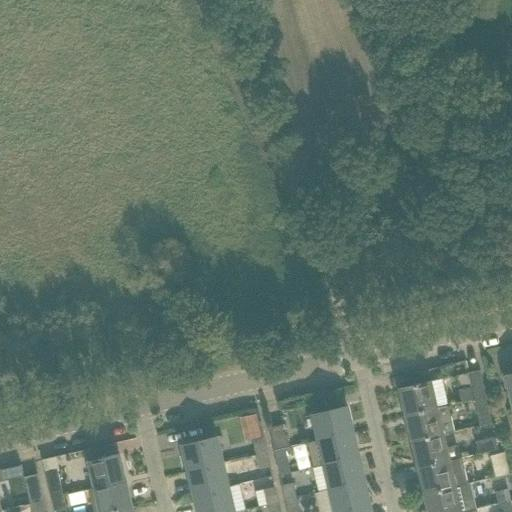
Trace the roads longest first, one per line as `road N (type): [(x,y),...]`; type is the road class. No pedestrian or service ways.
road 1 (track): [(203,0),(357,352)]
road 2 (residential): [(145,402),(357,352)]
road 3 (residential): [(396,511),(357,352)]
road 4 (residential): [(357,352),(511,316)]
road 5 (residential): [(0,437),(145,402)]
